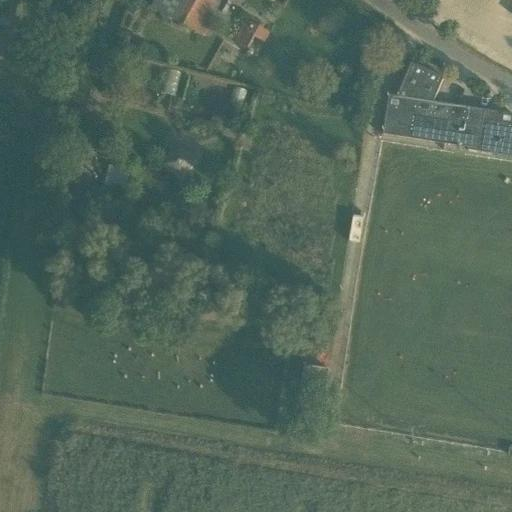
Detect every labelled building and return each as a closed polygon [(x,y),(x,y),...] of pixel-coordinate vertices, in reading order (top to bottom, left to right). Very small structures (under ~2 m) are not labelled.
[(156,0),(152,9),(176,22),(188,0),(156,0)] [(188,0),(176,22),(195,34),(206,15),(195,9),(200,0),(188,0)] [(511,0),(445,0),(511,30),(511,0)] [(266,42),(270,34),(245,21),(232,43),(247,51),(256,36),(266,42)] [(444,78),(411,64),(397,97),(389,96),(383,136),(384,136),(385,130),(469,143),(468,152),(511,158),(511,115),(434,103),(444,78)] [(160,166),(181,183),(198,162),(177,145),(160,166)]
